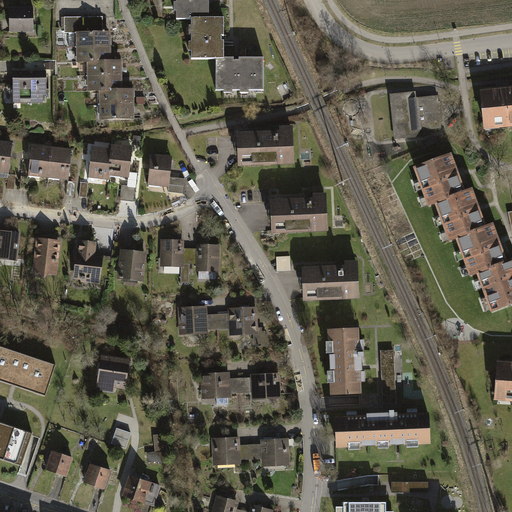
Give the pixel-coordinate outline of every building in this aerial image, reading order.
[(177,12),(177,20),(191,20),(208,20),(209,3),(206,3),(205,0),(177,0),(177,2),(174,2),(174,12),(177,12)] [(34,6),(9,6),(10,31),(26,30),(26,34),(35,34),(34,6)] [(67,31),(103,30),(103,15),(65,17),(65,31),(67,31)] [(191,52),(191,60),(215,60),(222,60),(222,43),(220,43),(220,37),(222,37),(223,20),(208,20),(191,20),(191,26),(188,26),(188,35),(191,35),(191,42),(188,42),(188,52),(191,52)] [(67,46),(77,46),(109,44),(109,30),(103,30),(67,31),(67,46)] [(77,46),(78,61),(88,60),(110,59),(109,44),(77,46)] [(47,76),(55,76),(55,59),(44,59),(44,70),(47,70),(47,74),(47,76)] [(88,60),(89,75),(121,74),(120,59),(110,59),(88,60)] [(248,92),(262,92),(263,60),(238,60),(238,63),(232,63),(233,60),(222,60),(215,60),(215,91),(223,92),(223,95),(231,95),(231,92),(239,92),(239,94),(248,94),(248,92)] [(47,74),(13,75),(14,102),(47,102),(47,76),(47,74)] [(89,75),(89,90),(100,90),(121,89),(121,74),(89,75)] [(488,127),(511,125),(511,85),(485,87),(488,127)] [(100,90),(100,105),(133,103),(132,89),(121,89),(100,90)] [(416,91),(391,93),(394,138),(420,136),(419,129),(442,127),(439,94),(417,96),(416,91)] [(100,105),(101,120),(133,118),(133,103),(100,105)] [(238,132),(239,165),(294,164),(293,125),(279,125),(279,131),(238,132)] [(141,135),(134,134),(133,145),(140,146),(141,135)] [(0,176),(0,178),(8,179),(9,174),(13,141),(0,139),(0,170),(1,171),(0,176)] [(51,145),(32,143),(28,176),(48,178),(51,145)] [(112,146),(109,174),(128,176),(127,186),(136,187),(137,172),(129,171),(132,145),(112,143),(112,146)] [(51,145),(48,178),(68,180),(71,147),(51,145)] [(93,145),(89,178),(108,180),(109,174),(112,146),(93,145)] [(152,152),(149,184),(169,186),(170,177),(172,155),(152,152)] [(414,167),(428,206),(436,203),(463,193),(449,154),(414,167)] [(16,175),(9,174),(8,179),(7,190),(14,190),(16,175)] [(21,177),(20,191),(27,192),(28,178),(21,177)] [(183,194),(184,178),(170,177),(169,186),(168,192),(183,194)] [(76,183),(69,182),(67,196),(74,197),(76,183)] [(88,183),(81,183),(80,197),(88,198),(88,183)] [(134,203),(136,187),(127,186),(122,186),(121,201),(134,203)] [(436,203),(450,241),(457,238),(485,228),(471,190),(463,193),(436,203)] [(272,200),(273,233),(329,232),(328,193),(314,193),(314,199),(272,200)] [(457,238),(471,277),(478,274),(506,264),(492,226),(485,228),(457,238)] [(21,232),(0,229),(0,260),(17,262),(21,232)] [(45,237),(37,236),(33,271),(41,272),(44,277),(49,273),(58,274),(62,239),(54,238),(50,234),(45,237)] [(77,252),(74,278),(84,279),(83,282),(100,284),(104,256),(96,255),(98,240),(81,238),(79,253),(77,252)] [(183,240),(161,239),(159,265),(182,266),(183,248),(183,240)] [(197,249),(196,266),(196,272),(199,272),(198,280),(216,281),(217,272),(219,273),(220,244),(197,243),(197,249)] [(147,251),(121,248),(117,280),(143,283),(147,251)] [(183,248),(182,266),(181,282),(188,282),(189,266),(190,249),(183,248)] [(190,249),(189,266),(196,266),(197,249),(190,249)] [(290,258),(277,258),(277,272),(291,272),(290,258)] [(304,267),(304,301),(360,299),(359,260),(345,261),(345,266),(304,267)] [(478,274),(492,312),(511,305),(511,261),(506,264),(478,274)] [(178,307),(179,335),(208,334),(208,331),(207,316),(207,306),(178,307)] [(261,329),(258,329),(257,309),(229,310),(229,315),(230,330),(230,337),(253,337),(254,347),(269,347),(269,333),(262,333),(261,329)] [(218,315),(207,316),(208,331),(219,331),(218,315)] [(219,331),(230,330),(229,315),(218,315),(219,331)] [(331,383),(332,397),(362,396),(362,385),(366,385),(366,372),(361,372),(361,357),(365,357),(365,343),(360,343),(360,331),(330,331),(330,343),(327,343),(328,354),(330,354),(331,372),(328,372),(329,383),(331,383)] [(0,346),(0,380),(46,396),(56,365),(0,346)] [(396,350),(381,351),(382,404),(397,404),(396,350)] [(130,358),(102,354),(96,390),(115,393),(116,388),(126,389),(130,358)] [(495,401),(511,402),(511,363),(498,363),(495,401)] [(201,374),(202,401),(217,400),(217,407),(231,406),(230,395),(230,380),(230,373),(201,374)] [(252,395),(252,402),(281,401),(280,373),(252,374),(252,380),(252,395)] [(241,380),(230,380),(230,395),(241,395),(241,380)] [(241,395),(252,395),(252,380),(241,380),(241,395)] [(348,418),(337,418),(337,447),(350,447),(350,451),(362,450),(362,447),(379,446),(379,450),(390,450),(390,446),(407,445),(408,449),(420,449),(419,445),(431,445),(430,415),(418,415),(418,411),(407,411),(408,416),(397,416),(396,410),(391,411),(391,416),(358,417),(358,413),(348,413),(348,418)] [(0,422),(0,458),(22,466),(33,433),(0,422)] [(114,444),(129,448),(133,433),(118,428),(114,444)] [(210,436),(211,464),(240,463),(240,460),(239,445),(239,436),(210,436)] [(262,459),(262,467),(290,466),(289,438),(261,439),(261,444),(262,459)] [(251,460),(262,459),(261,444),(250,445),(251,460)] [(250,445),(239,445),(240,460),(251,460),(250,445)] [(53,451),(46,470),(67,477),(73,457),(53,451)] [(149,452),(150,464),(162,462),(161,451),(149,452)] [(91,464),(84,484),(104,490),(111,471),(91,464)] [(130,475),(123,497),(143,504),(150,482),(130,475)] [(341,488),(381,486),(381,476),(340,478),(341,488)] [(150,482),(143,504),(154,507),(161,485),(150,482)] [(395,484),(395,493),(431,493),(431,484),(395,484)] [(240,500),(218,494),(213,511),(236,511),(238,508),(240,500)] [(345,502),(345,511),(385,511),(385,502),(345,502)]
